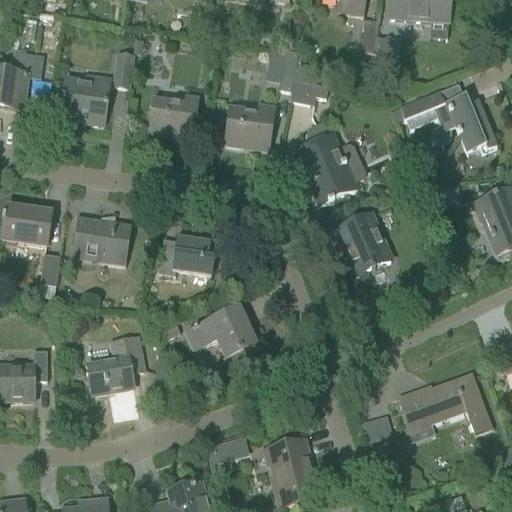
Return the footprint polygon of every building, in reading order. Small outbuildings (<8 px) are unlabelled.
[(319,0),(319,1),(336,3),(334,18),(363,22),(365,0),(319,0)] [(390,0),(389,24),(431,26),(431,21),(448,22),(449,0),(390,0)] [(374,59),(375,44),(377,27),(364,25),(358,57),(373,59),(374,59)] [(374,59),(373,59),(372,78),(392,79),(395,45),(375,44),(374,59)] [(133,58),(141,59),(142,46),(135,45),(133,58)] [(278,95),(292,98),(294,86),(300,59),(275,54),(273,66),(284,68),(278,95)] [(9,80),(0,78),(0,110),(21,114),(25,82),(40,84),(43,61),(12,57),(9,80)] [(113,93),(128,95),(132,61),(118,60),(113,93)] [(103,131),(109,89),(64,83),(59,119),(86,123),(85,129),(103,131)] [(313,110),(314,102),(326,104),(328,92),(294,86),(292,98),(290,106),(313,110)] [(440,96),(400,113),(404,127),(434,115),(437,124),(434,125),(434,126),(438,125),(441,132),(436,133),(433,137),(432,142),(434,146),(432,147),(432,148),(435,147),(441,151),(442,153),(444,153),(443,151),(447,149),(450,145),(450,140),(448,135),(455,133),(466,159),(479,154),(481,158),(496,152),(477,106),(468,110),(464,101),(444,109),(439,98),(441,97),(440,96)] [(192,145),(198,103),(184,101),(183,108),(152,104),(147,136),(168,139),(168,142),(192,145)] [(268,153),(274,111),(259,109),(258,118),(229,114),(224,150),(244,153),(244,150),(268,153)] [(307,135),(305,151),(293,156),(318,211),(327,207),(328,209),(333,207),(332,205),(356,194),(353,188),(362,184),(364,180),(352,152),(347,150),(338,154),(332,139),(328,141),(322,128),(307,135)] [(507,170),(495,171),(496,182),(508,182),(507,170)] [(511,192),(472,209),(479,227),(484,225),(498,259),(511,253),(511,192)] [(413,198),(399,204),(405,219),(420,213),(413,198)] [(0,245),(46,252),(50,218),(5,211),(4,221),(2,220),(1,227),(3,227),(0,245)] [(370,274),(371,278),(374,277),(372,273),(390,266),(370,220),(329,237),(338,258),(344,256),(355,281),(370,274)] [(77,222),(72,255),(101,259),(100,267),(125,270),(131,230),(77,222)] [(207,262),(210,246),(187,242),(186,248),(162,245),(157,279),(174,282),(175,277),(210,282),(213,263),(207,262)] [(55,291),(59,261),(43,259),(39,289),(55,291)] [(242,356),(255,350),(238,314),(186,338),(194,356),(217,346),(229,372),(246,365),(242,356)] [(161,346),(179,339),(174,326),(156,334),(161,346)] [(107,349),(111,368),(86,372),(91,401),(112,397),(112,395),(132,391),(130,378),(143,376),(137,344),(107,349)] [(34,371),(0,371),(0,405),(13,406),(13,404),(33,403),(33,390),(47,390),(46,356),(34,356),(34,371)] [(397,403),(406,438),(465,417),(474,441),(490,435),(470,380),(420,398),(419,395),(397,403)] [(371,447),(392,441),(385,420),(365,426),(371,447)] [(216,448),(219,466),(247,460),(244,443),(216,448)] [(286,511),(318,504),(303,446),(264,456),(278,511),(286,511)] [(511,451),(496,456),(502,471),(511,467),(511,451)] [(174,495),(168,497),(171,510),(162,511),(159,511),(159,510),(150,511),(205,511),(199,489),(191,491),(190,489),(185,489),(177,491),(174,494),(174,495)]
